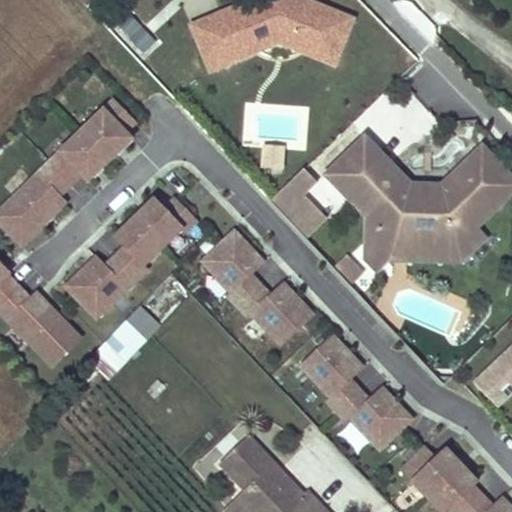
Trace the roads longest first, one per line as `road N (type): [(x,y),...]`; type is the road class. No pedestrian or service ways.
road 1 (residential): [(511,463),(473,421),(382,351),(311,278),(279,228),(184,133)]
road 2 (residential): [(184,133),(37,270)]
road 3 (residential): [(378,0),(511,135)]
